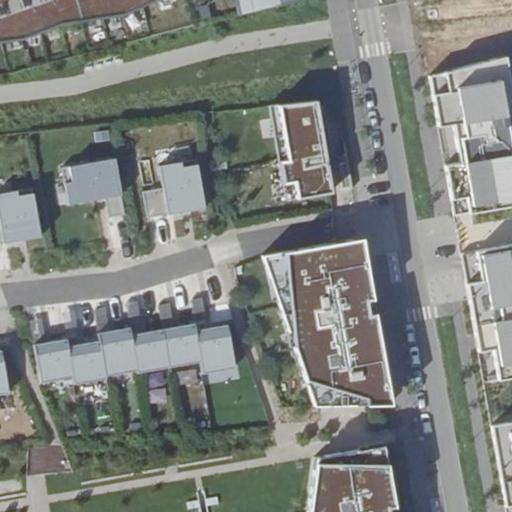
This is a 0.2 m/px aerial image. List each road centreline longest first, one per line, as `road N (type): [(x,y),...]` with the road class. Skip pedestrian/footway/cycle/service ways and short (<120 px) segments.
road 1 (residential): [(457,511),(408,240)]
road 2 (residential): [(408,240),(366,0)]
